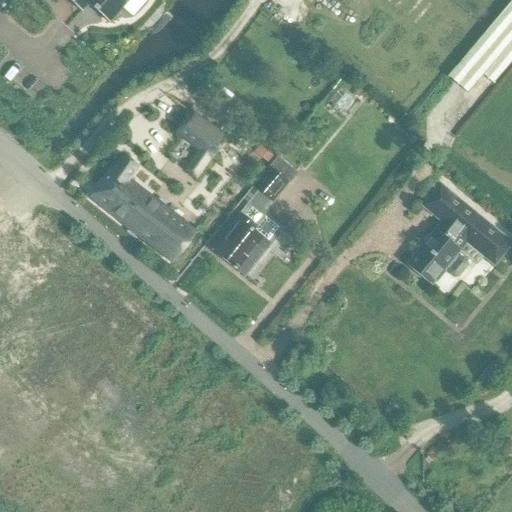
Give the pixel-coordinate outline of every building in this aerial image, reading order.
[(66,0),(80,12),(87,4),(90,0),(66,0)] [(90,0),(87,4),(108,23),(127,0),(90,0)] [(511,0),(447,78),(467,94),(482,76),(492,85),(511,61),(511,0)] [(195,176),(207,157),(211,159),(228,135),(221,130),(218,134),(189,114),(175,135),(194,148),(181,167),(195,176)] [(274,156),(250,187),(258,193),(270,202),(293,171),(274,156)] [(121,158),(88,199),(168,264),(193,233),(129,180),(137,170),(121,158)] [(441,274),(446,268),(448,271),(449,276),(453,279),(458,278),(467,267),(466,263),(462,259),(457,260),(454,258),(458,253),(475,267),(482,258),(493,267),(511,245),(439,186),(421,208),(440,224),(406,265),(431,286),(435,282),(436,283),(443,275),(441,274)] [(258,193),(213,253),(245,277),(281,229),(265,217),(264,209),(270,202),(258,193)]
